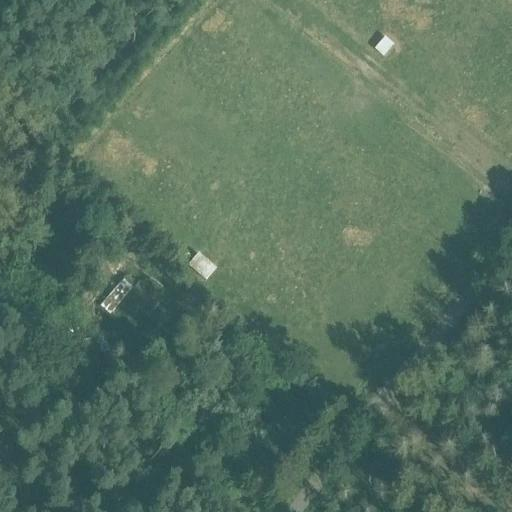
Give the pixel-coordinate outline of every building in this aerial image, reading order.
[(384,59),(395,46),(386,38),(375,50),(384,59)] [(27,241),(34,234),(38,237),(49,225),(42,220),(43,219),(32,209),(14,228),(27,241)] [(120,282),(143,256),(124,240),(101,265),(120,282)] [(164,248),(182,264),(188,257),(170,241),(164,248)] [(187,267),(205,282),(216,270),(197,254),(187,267)] [(109,316),(132,288),(123,281),(100,308),(109,316)] [(152,308),(160,299),(140,282),(132,291),(152,308)] [(295,460),(313,438),(303,431),(286,452),(295,460)]
